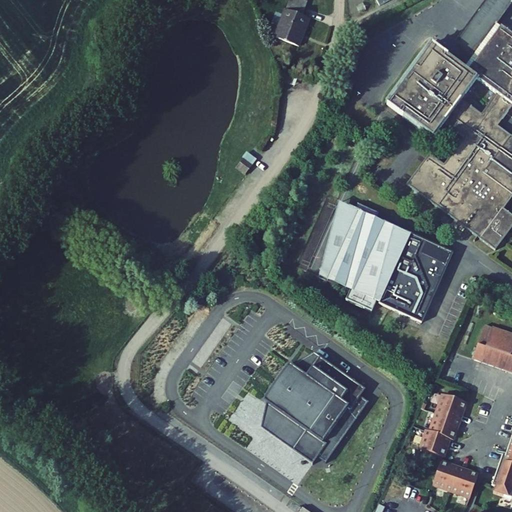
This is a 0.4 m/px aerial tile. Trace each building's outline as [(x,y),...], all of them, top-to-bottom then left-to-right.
[(267,31),(294,43),(306,17),(296,12),(300,4),(290,0),(282,0),(280,6),(278,5),(267,31)] [(444,124),(464,138),(444,165),(430,154),(406,186),(495,252),(511,228),(511,215),(504,210),(511,198),(511,137),(497,127),(511,106),(511,36),(501,28),(468,73),(432,46),(388,105),(404,117),(405,116),(434,138),(444,124)] [(246,175),(256,157),(246,151),(235,169),(246,175)] [(340,206),(334,219),(353,227),(357,219),(354,218),(356,212),(340,206)] [(424,325),(454,254),(377,222),(379,217),(358,207),(356,212),(354,218),(357,219),(353,227),(334,219),(315,265),(352,281),(349,287),(346,285),(344,289),(340,300),(374,315),(378,304),(381,305),(381,307),(424,325)] [(352,281),(315,265),(313,270),(344,289),(346,285),(349,287),(352,281)] [(479,345),(473,360),(481,363),(511,373),(511,335),(493,328),(486,348),(479,345)] [(262,426),(312,465),(317,458),(325,464),(369,403),(360,397),(365,390),(314,354),(292,367),(289,365),(264,400),(266,400),(262,426)] [(420,450),(442,458),(449,440),(452,441),(465,404),(443,396),(429,433),(426,432),(420,450)] [(511,437),(505,457),(502,456),(491,487),(496,488),(494,494),(511,500),(511,437)] [(470,499),(478,476),(441,463),(433,486),(470,499)]
